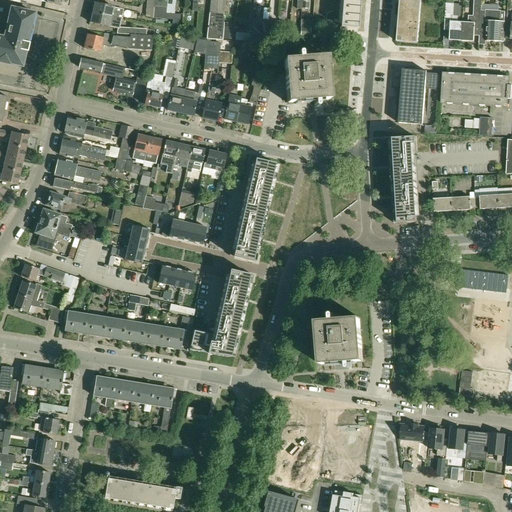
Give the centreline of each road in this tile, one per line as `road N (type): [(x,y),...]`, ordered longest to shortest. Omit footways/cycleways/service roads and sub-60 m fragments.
road 1 (residential): [(511,423),(256,383)]
road 2 (residential): [(306,154),(59,103)]
road 3 (residential): [(222,261),(219,273),(148,257),(153,238),(223,254)]
road 4 (residential): [(256,383),(88,356)]
road 5 (residential): [(0,250),(32,194),(59,103)]
road 6 (residential): [(62,511),(88,356)]
road 7 (residential): [(367,245),(511,236)]
road 8 (unclassified): [(511,65),(371,54)]
road 9 (unclassified): [(220,511),(256,383)]
